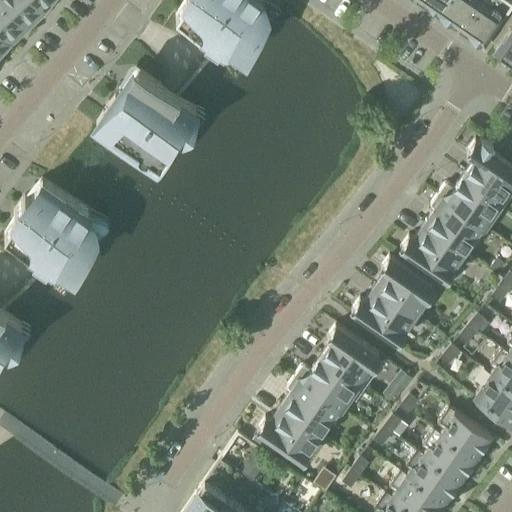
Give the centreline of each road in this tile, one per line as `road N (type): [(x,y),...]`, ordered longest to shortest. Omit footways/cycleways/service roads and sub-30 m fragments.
road 1 (residential): [(149,511),(236,385),(476,73)]
road 2 (residential): [(0,136),(113,0)]
road 3 (residential): [(476,73),(370,0)]
